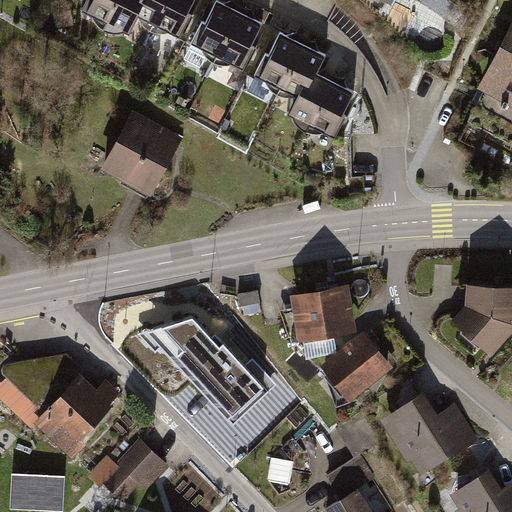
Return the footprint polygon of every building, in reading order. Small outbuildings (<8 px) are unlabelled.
[(100,0),(95,11),(137,30),(143,16),(182,34),(197,0),(100,0)] [(263,32),(217,10),(198,49),(245,72),(263,32)] [(511,27),(477,90),(511,109),(511,27)] [(284,34),(265,74),(306,94),(294,119),(339,140),(362,93),(330,78),(338,60),(284,34)] [(152,99),(122,152),(169,179),(199,125),(152,99)] [(511,277),(484,276),(472,319),(507,350),(511,343),(511,277)] [(347,288),(295,296),(302,335),(354,327),(347,288)] [(168,340),(162,345),(230,419),(272,381),(252,359),(246,364),(217,332),(211,336),(193,316),(156,328),(168,340)] [(390,366),(365,335),(326,366),(351,397),(390,366)] [(6,374),(8,377),(76,438),(115,393),(105,383),(96,392),(62,361),(12,368),(7,370),(6,374)] [(438,382),(400,408),(440,468),(494,432),(471,398),(456,408),(438,382)] [(342,426),(357,455),(378,444),(363,415),(342,426)] [(107,456),(93,471),(122,498),(140,479),(145,484),(164,464),(140,442),(117,466),(107,456)] [(343,499),(327,508),(329,511),(370,511),(357,489),(375,478),(360,455),(328,475),(343,499)] [(511,511),(511,466),(508,460),(470,483),(487,511),(511,511)] [(63,477),(15,475),(14,504),(62,506),(63,477)]
